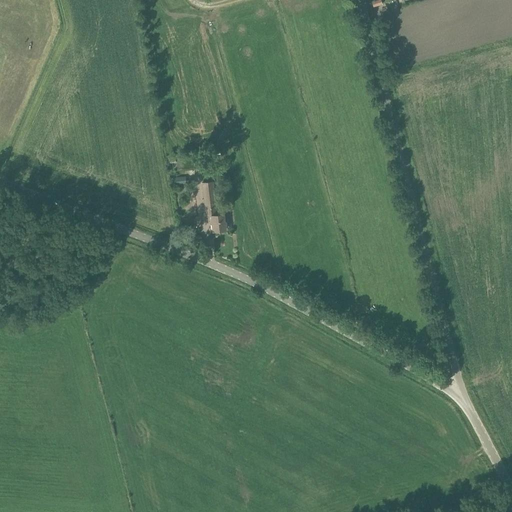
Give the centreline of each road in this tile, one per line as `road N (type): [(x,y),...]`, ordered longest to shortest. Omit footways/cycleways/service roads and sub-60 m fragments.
road 1 (unclassified): [(466,404),(228,270),(0,182)]
road 2 (unclassified): [(466,404),(360,0)]
